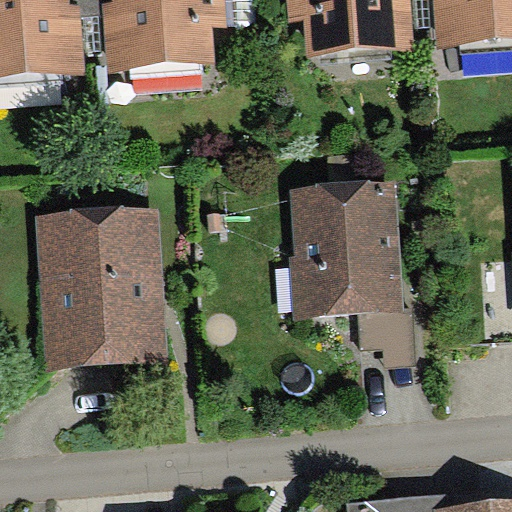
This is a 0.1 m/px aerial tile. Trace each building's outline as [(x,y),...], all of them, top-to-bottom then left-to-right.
[(0,0),(0,89),(85,84),(81,24),(81,15),(71,16),(70,0),(0,0)] [(113,0),(70,0),(71,16),(81,15),(81,24),(105,22),(105,14),(114,13),(113,0)] [(113,0),(114,13),(105,14),(105,22),(110,81),(215,72),(212,36),(229,35),(226,0),(113,0)] [(286,0),(288,28),(305,27),(307,65),(415,58),(410,0),(286,0)] [(511,0),(434,0),(439,54),(511,48),(511,0)] [(397,189),(291,195),(295,259),(291,261),(294,325),(361,321),(363,353),(387,352),(388,369),(415,367),(412,314),(404,314),(397,189)] [(160,215),(37,222),(47,380),(170,373),(160,215)] [(511,511),(511,507),(476,511),(475,496),(349,507),(349,511),(511,511)]
